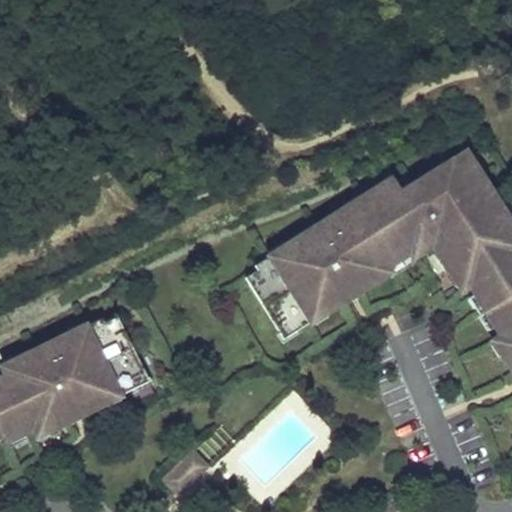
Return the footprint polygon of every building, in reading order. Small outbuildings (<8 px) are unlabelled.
[(471,164),(467,166),(477,183),(481,180),(471,164)] [(480,301),(491,317),(511,303),(511,228),(509,224),(505,227),(499,217),(503,214),(481,180),(477,183),(467,166),(450,177),(447,173),(414,194),(408,184),(399,190),(388,197),(385,193),(363,207),(365,211),(355,218),(352,214),(285,256),(287,260),(277,267),(274,263),(257,273),(260,278),(248,285),(283,341),(295,333),(299,338),(315,328),(313,324),(323,317),(326,321),(393,279),(390,275),(412,261),(415,265),(441,248),(453,268),(448,271),(464,297),(472,292),(478,302),(480,301)] [(396,186),(385,193),(388,197),(399,190),(396,186)] [(511,303),(491,317),(501,333),(499,335),(505,344),(501,346),(509,359),(505,361),(511,372),(511,303)] [(0,442),(1,445),(11,440),(13,443),(24,438),(26,443),(86,413),(83,409),(94,403),(97,408),(114,399),(112,393),(124,387),(95,328),(82,334),(80,330),(63,338),(65,343),(54,349),(51,344),(0,369),(0,442)] [(295,333),(283,341),(287,346),(299,338),(295,333)] [(509,359),(501,346),(497,349),(505,361),(509,359)] [(127,392),(124,387),(112,393),(114,399),(127,392)] [(26,443),(24,438),(13,443),(15,448),(26,443)] [(163,482),(178,496),(205,467),(191,453),(163,482)] [(403,511),(394,498),(371,511),(403,511)]
